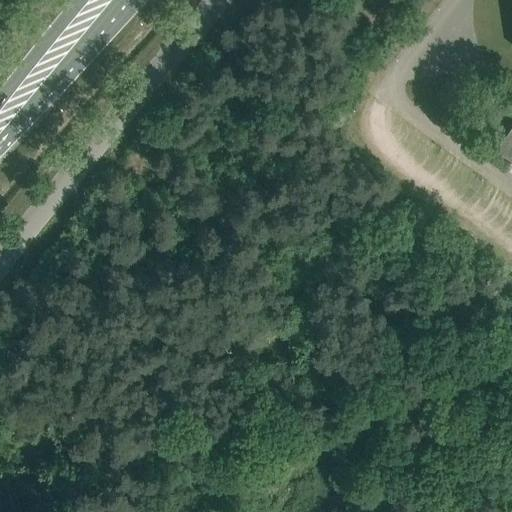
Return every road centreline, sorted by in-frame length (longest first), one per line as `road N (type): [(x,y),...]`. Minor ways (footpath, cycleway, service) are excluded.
road 1 (unclassified): [(0,267),(227,0)]
road 2 (unknown): [(449,0),(413,47),(394,85),(391,114),(403,140),(511,230)]
road 3 (secondary): [(0,145),(130,0)]
road 4 (secondary): [(79,0),(0,99)]
